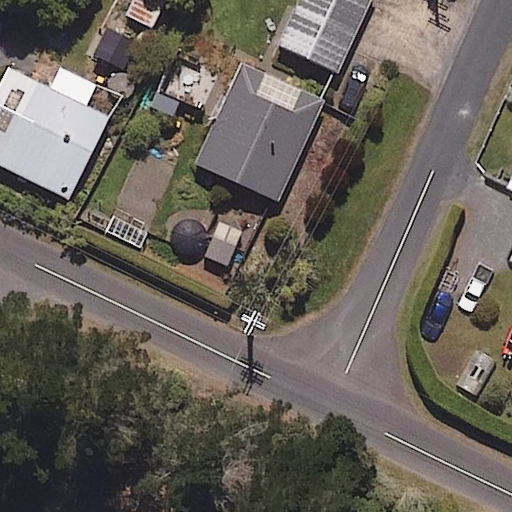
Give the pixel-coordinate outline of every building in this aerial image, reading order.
[(167,0),(131,0),(122,18),(151,33),(167,0)] [(372,0),(300,0),(276,51),(335,79),(372,0)] [(103,35),(91,63),(126,78),(138,50),(103,35)] [(203,121),(220,73),(175,58),(162,96),(156,94),(148,118),(175,127),(180,113),(203,121)] [(323,108),(243,70),(196,170),(276,208),(323,108)] [(48,91),(9,71),(0,88),(0,169),(67,204),(109,121),(85,109),(94,90),(58,71),(48,91)] [(203,260),(229,271),(248,224),(223,213),(203,260)]
